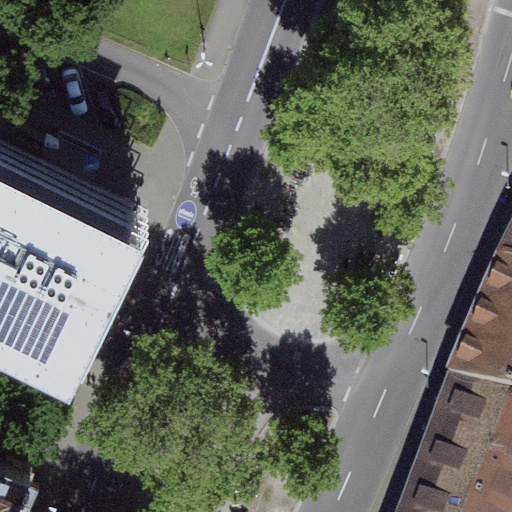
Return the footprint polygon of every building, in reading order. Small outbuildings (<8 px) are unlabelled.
[(400,76),(355,59),(341,98),(385,114),(400,76)] [(0,141),(0,316),(63,348),(69,346),(135,210),(132,205),(0,141)] [(511,263),(503,281),(511,286),(511,263)] [(461,387),(456,397),(511,421),(511,286),(503,281),(461,387)] [(511,511),(511,421),(456,397),(410,511),(511,511)] [(12,511),(33,465),(0,450),(0,511),(12,511)]
